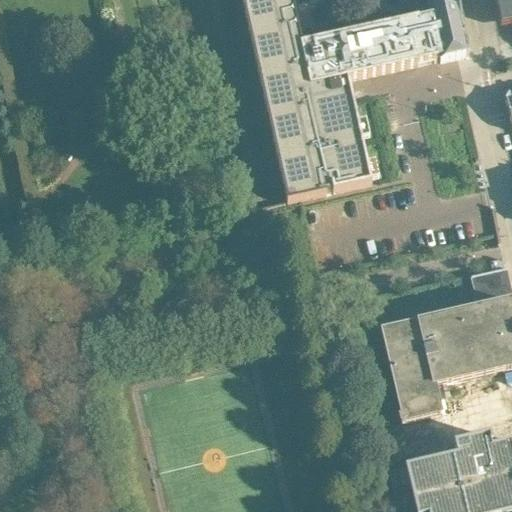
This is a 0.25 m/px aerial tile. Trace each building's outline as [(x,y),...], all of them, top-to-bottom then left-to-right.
[(351,96),(348,83),(311,91),(302,49),(290,0),(241,0),(287,206),(301,203),(326,197),(326,196),(332,195),(332,196),(341,194),(371,187),(351,96)] [(415,0),(421,23),(302,49),(311,91),(348,83),(432,65),(437,63),(439,63),(440,65),(468,58),(460,20),(461,20),(456,1),(456,0),(415,0)] [(511,0),(494,0),(495,1),(501,28),(506,27),(507,27),(511,25),(511,0)] [(503,264),(502,261),(501,262),(500,262),(490,264),(492,275),(504,272),(503,268),(502,264),(503,264)] [(486,275),(470,279),(478,311),(447,319),(429,323),(382,333),(384,343),(401,415),(402,421),(400,422),(401,427),(441,417),(438,402),(443,401),(440,388),(494,376),(511,371),(511,313),(510,303),(508,297),(511,297),(509,290),(505,274),(506,274),(506,272),(504,272),(492,275),(486,276),(486,275)] [(405,471),(389,474),(395,511),(511,511),(511,451),(511,446),(491,450),(491,446),(492,446),(490,438),(454,447),(456,459),(405,471)]
